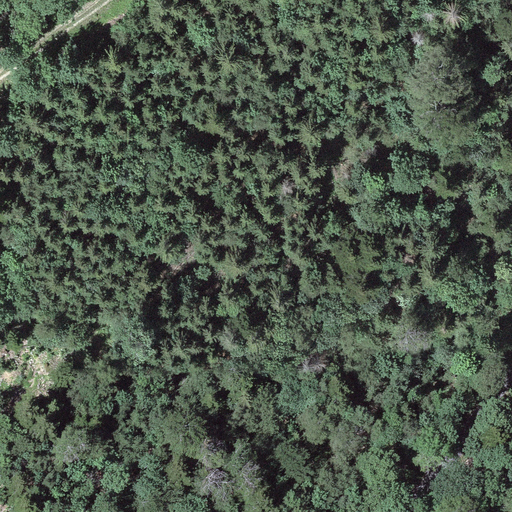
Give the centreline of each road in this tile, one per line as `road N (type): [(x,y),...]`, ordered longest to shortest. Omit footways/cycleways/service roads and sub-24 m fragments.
road 1 (track): [(511,374),(403,511)]
road 2 (track): [(0,73),(101,0)]
